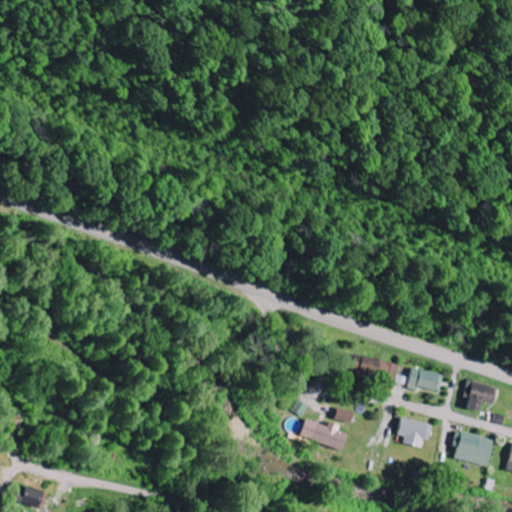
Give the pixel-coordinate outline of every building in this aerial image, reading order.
[(395,379),(398,362),(347,354),(344,371),(395,379)] [(406,388),(415,391),(416,387),(438,392),(442,375),(412,367),(406,388)] [(491,404),(495,387),(466,380),(462,396),(467,397),(464,408),(477,411),(479,401),(491,404)] [(351,412),(335,407),(332,418),(348,422),(351,412)] [(395,435),(402,436),(401,443),(419,448),(422,439),(426,440),(430,424),(399,417),(395,435)] [(297,436),(339,450),(345,433),(336,430),(337,426),(326,422),(324,426),(303,419),(297,436)] [(491,439),(453,431),(450,446),(454,447),(452,459),(486,466),(491,439)] [(511,441),(503,469),(511,471),(511,441)] [(44,510),(49,494),(27,487),(22,502),(44,510)]
